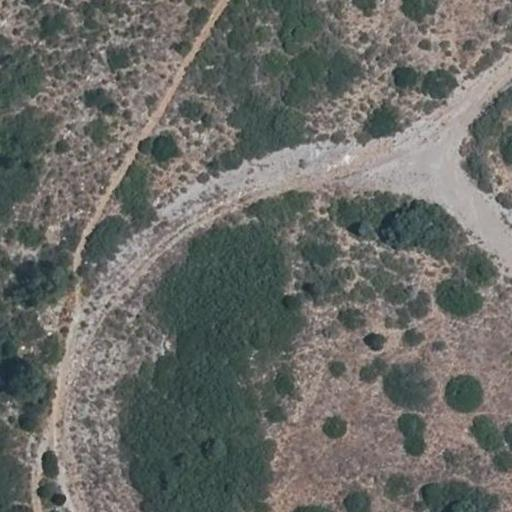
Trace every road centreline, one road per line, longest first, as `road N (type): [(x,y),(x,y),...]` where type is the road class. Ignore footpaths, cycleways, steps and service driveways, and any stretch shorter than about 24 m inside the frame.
road 1 (track): [(107,511),(84,402),(111,296),(187,215),(256,180),(362,159),(429,176),(477,216),(511,260)]
road 2 (track): [(91,375),(68,272),(223,0)]
